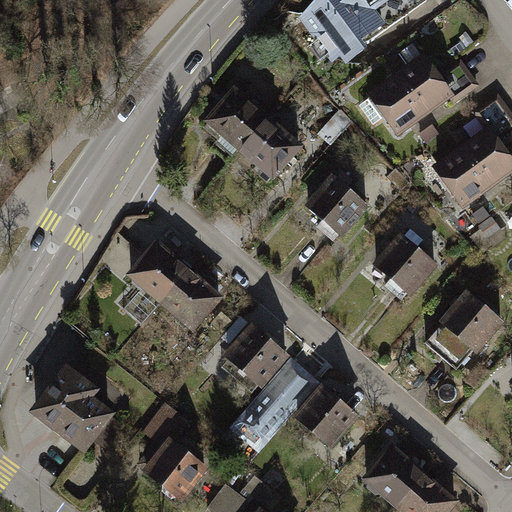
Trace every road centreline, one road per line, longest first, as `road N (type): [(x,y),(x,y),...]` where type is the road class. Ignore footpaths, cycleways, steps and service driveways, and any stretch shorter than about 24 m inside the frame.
road 1 (residential): [(511,498),(110,152)]
road 2 (secondary): [(110,152),(6,324)]
road 3 (secondary): [(231,0),(141,101),(110,152)]
